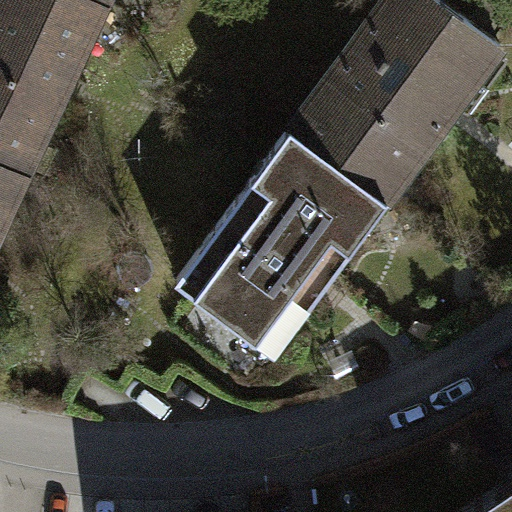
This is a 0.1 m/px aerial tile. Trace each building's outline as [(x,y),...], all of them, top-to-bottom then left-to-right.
[(0,0),(0,155),(23,166),(99,0),(0,0)] [(444,0),(381,0),(290,125),(385,194),(454,99),(498,39),(444,0)] [(290,125),(177,279),(272,348),(311,294),(385,194),(290,125)] [(0,155),(0,214),(23,166),(0,155)] [(455,511),(511,511),(511,475),(505,480),(455,511)]
